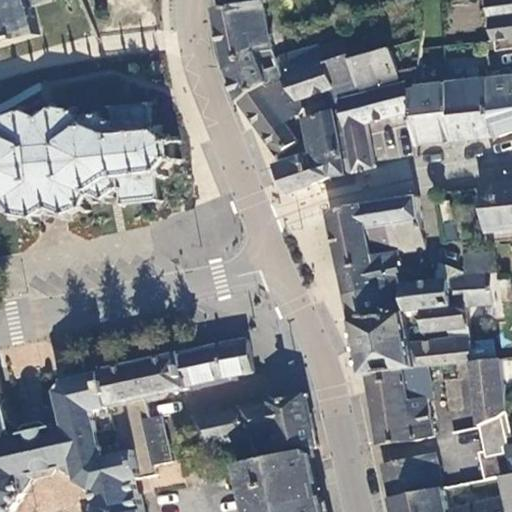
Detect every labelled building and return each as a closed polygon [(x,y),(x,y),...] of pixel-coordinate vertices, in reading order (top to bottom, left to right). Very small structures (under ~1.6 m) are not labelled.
[(0,0),(0,48),(41,36),(34,8),(55,2),(54,0),(0,0)] [(511,39),(511,0),(489,0),(494,41),(511,39)] [(266,2),(218,12),(228,66),(277,56),(271,30),(266,2)] [(284,79),(350,57),(345,41),(323,49),(322,47),(277,59),(281,71),(283,78),(284,79)] [(401,79),(394,50),(354,60),(352,56),(350,57),(284,79),(301,102),(358,83),(360,90),(401,79)] [(277,56),(228,66),(229,73),(241,104),(283,78),(281,71),(277,59),(277,56)] [(410,83),(411,89),(418,88),(419,67),(403,71),(406,84),(410,83)] [(456,143),(496,139),(490,80),(466,83),(466,76),(449,78),(450,85),(456,143)] [(496,139),(511,133),(511,77),(490,80),(496,139)] [(283,78),(241,104),(279,156),(300,142),(287,124),(300,117),(305,107),(301,102),(284,79),(283,78)] [(368,125),(413,114),(411,89),(410,83),(406,84),(352,98),(346,99),(340,101),(341,104),(342,111),(346,131),(368,125)] [(417,148),(456,143),(450,85),(418,88),(411,89),(413,114),(417,148)] [(342,111),(341,104),(313,113),(315,119),(342,111)] [(0,219),(1,220),(2,208),(5,209),(5,213),(9,214),(10,209),(15,209),(14,221),(23,222),(25,217),(33,216),(35,223),(43,222),(43,213),(51,212),(52,220),(60,218),(60,215),(66,214),(67,222),(73,222),(73,213),(82,211),(87,216),(92,212),(89,202),(94,201),(95,204),(102,203),(102,199),(107,199),(109,204),(115,205),(116,201),(120,200),(120,207),(126,209),(128,204),(158,201),(161,204),(165,200),(160,194),(158,176),(162,175),(165,181),(169,178),(169,168),(174,163),(179,165),(182,162),(181,138),(170,134),(164,134),(165,131),(159,127),(151,128),(149,106),(140,106),(140,110),(115,112),(115,106),(107,107),(109,120),(102,120),(102,115),(97,116),(98,124),(94,124),(87,119),(79,118),(78,112),(71,112),(72,114),(63,115),(61,108),(53,109),(53,114),(50,115),(43,112),(37,113),(37,117),(31,118),(29,111),(21,114),(22,116),(10,121),(8,116),(2,118),(0,127),(0,126),(0,219)] [(325,166),(331,181),(336,179),(348,177),(348,175),(341,131),(346,131),(342,111),(315,119),(307,121),(314,154),(306,157),(311,171),(325,166)] [(354,174),(376,170),(368,125),(346,131),(354,174)] [(291,194),(331,181),(325,166),(311,171),(306,157),(277,166),(291,194)] [(511,229),(511,184),(486,188),(489,232),(511,229)] [(420,196),(363,205),(367,229),(390,225),(424,221),(420,196)] [(367,229),(363,205),(330,210),(343,270),(374,262),(374,260),(367,229)] [(401,252),(427,248),(424,221),(390,225),(392,253),(401,252)] [(392,253),(390,225),(367,229),(374,260),(392,255),(392,253)] [(374,262),(343,270),(348,294),(397,282),(406,276),(401,252),(392,253),(392,255),(374,260),(374,262)] [(493,273),(500,273),(499,252),(468,253),(469,274),(493,273)] [(494,306),(493,273),(469,274),(443,263),(439,274),(439,280),(451,278),(454,305),(469,303),(469,307),(494,306)] [(397,282),(348,294),(353,320),(409,312),(405,284),(407,284),(406,276),(397,282)] [(425,309),(454,305),(451,278),(439,280),(407,284),(405,284),(409,312),(425,309)] [(425,309),(428,332),(472,327),(469,307),(469,303),(454,305),(425,309)] [(414,343),(409,312),(353,320),(364,376),(370,376),(414,369),(431,367),(477,362),(474,342),(473,336),(430,341),(414,343)] [(430,341),(473,336),(472,327),(428,332),(430,341)] [(246,341),(184,354),(191,387),(256,372),(250,340),(246,341)] [(495,340),(474,342),(477,362),(497,359),(495,340)] [(184,354),(106,371),(114,407),(149,399),(166,395),(191,390),(191,387),(184,354)] [(504,417),(511,412),(505,358),(497,359),(477,362),(484,426),(504,417)] [(414,369),(370,376),(381,444),(419,441),(425,440),(438,437),(430,399),(436,397),(431,367),(414,369)] [(155,455),(171,451),(163,417),(153,420),(116,428),(111,408),(114,407),(106,371),(70,379),(62,394),(65,403),(66,409),(55,424),(63,437),(68,461),(60,471),(94,494),(98,511),(144,511),(137,481),(160,475),(158,466),(155,455)] [(0,377),(0,511),(15,511),(37,477),(50,474),(53,473),(60,471),(68,461),(63,437),(55,424),(39,427),(33,429),(11,419),(0,377)] [(449,402),(462,400),(459,380),(446,382),(449,402)] [(253,437),(253,439),(264,436),(269,461),(284,457),(310,452),(320,450),(308,395),(247,408),(253,437)] [(153,420),(149,403),(149,399),(114,407),(111,408),(116,428),(153,420)] [(253,437),(247,408),(198,419),(205,449),(253,437)] [(482,452),(488,479),(504,476),(506,476),(511,474),(511,442),(511,437),(511,436),(511,417),(511,412),(504,417),(484,426),(487,442),(495,441),(496,449),(488,450),(482,452)] [(495,441),(487,442),(488,450),(496,449),(495,441)] [(155,455),(158,466),(174,463),(171,451),(155,455)] [(322,511),(310,452),(284,457),(269,461),(258,463),(242,466),(249,498),(252,511),(322,511)] [(385,465),(392,499),(446,488),(439,455),(420,459),(420,458),(385,465)] [(392,499),(394,511),(511,511),(508,498),(475,505),(451,511),(446,488),(392,499)]
